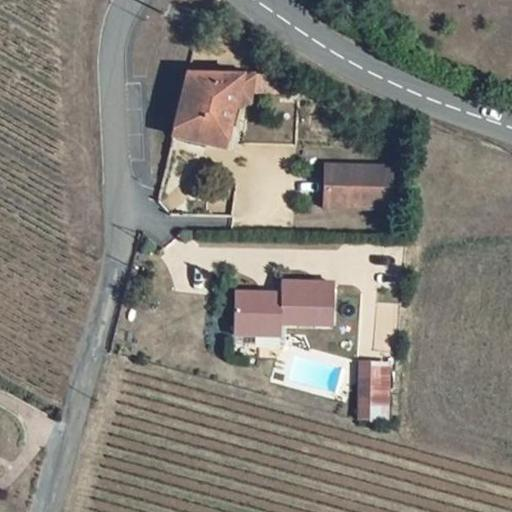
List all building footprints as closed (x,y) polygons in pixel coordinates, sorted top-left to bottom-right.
[(173,105),(161,146),(203,155),(205,147),(218,147),(222,86),(176,84),(173,105)] [(279,88),(242,86),(239,107),(277,109),(279,88)] [(383,176),(317,175),(316,216),(383,218),(383,176)] [(321,294),(275,294),(275,304),(234,304),(233,350),(258,351),(258,360),(282,362),(283,338),(320,338),(321,294)] [(350,408),(350,425),(381,425),(382,373),(366,373),(367,407),(350,408)]
